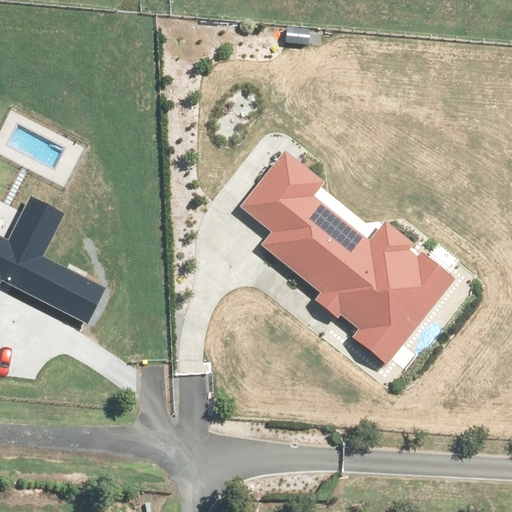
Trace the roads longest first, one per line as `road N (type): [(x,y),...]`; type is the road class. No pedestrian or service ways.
road 1 (track): [(200,499),(254,462),(511,477)]
road 2 (track): [(201,511),(200,499),(145,442),(0,430)]
